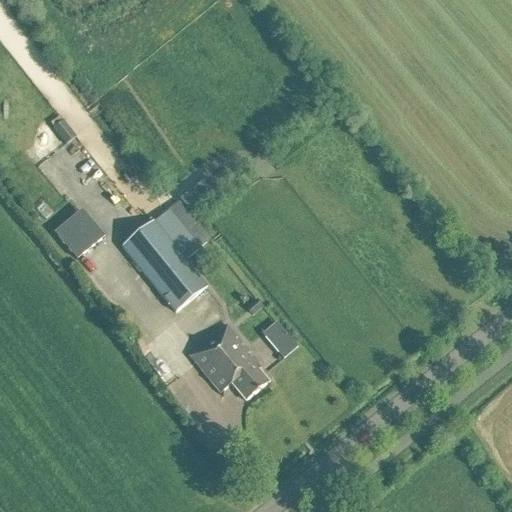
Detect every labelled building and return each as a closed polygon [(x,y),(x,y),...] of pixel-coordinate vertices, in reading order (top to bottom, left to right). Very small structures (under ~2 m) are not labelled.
[(60,122),(51,129),(65,146),(74,139),(60,122)] [(85,261),(112,237),(87,210),(60,234),(85,261)] [(175,315),(207,290),(185,263),(200,250),(168,212),(121,250),(175,315)] [(208,247),(200,253),(215,273),(222,266),(208,247)] [(257,301),(247,309),(254,317),(263,308),(257,301)] [(277,325),(263,337),(284,362),(298,351),(277,325)] [(245,404),(268,386),(254,369),(257,366),(226,327),(188,358),(219,396),(231,387),(245,404)] [(154,371),(168,388),(181,378),(167,361),(154,371)]
